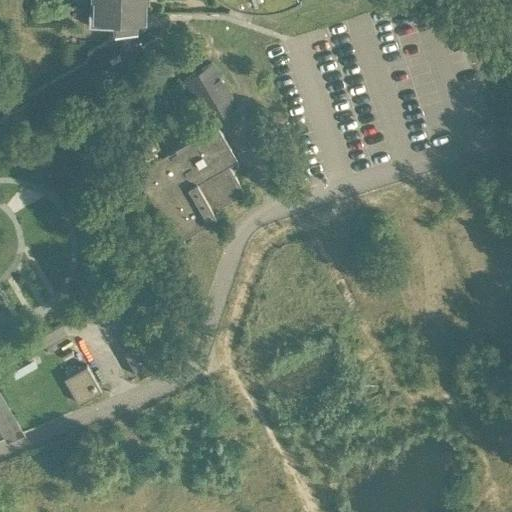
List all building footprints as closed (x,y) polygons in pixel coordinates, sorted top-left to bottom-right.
[(89,0),(90,10),(88,10),(88,27),(112,27),(112,37),(87,52),(87,60),(23,98),(26,104),(0,119),(0,130),(45,104),(42,97),(121,51),(121,25),(135,25),(135,24),(133,24),(134,14),(144,14),(144,0),(217,0),(221,2),(226,5),(231,7),(236,9),(241,11),(249,12),(254,13),(271,12),(285,9),(300,1),(299,0),(298,1),(297,0),(89,0)] [(155,36),(140,44),(146,55),(160,47),(155,36)] [(212,63),(184,79),(208,120),(235,105),(212,63)] [(216,123),(133,171),(174,241),(208,222),(206,218),(214,214),(212,210),(244,192),(221,154),(230,148),(216,123)] [(104,252),(87,251),(86,266),(103,267),(104,252)] [(172,357),(158,333),(124,353),(138,378),(172,357)] [(86,365),(63,378),(78,404),(101,390),(86,365)] [(0,427),(7,439),(22,433),(0,395),(0,427)]
